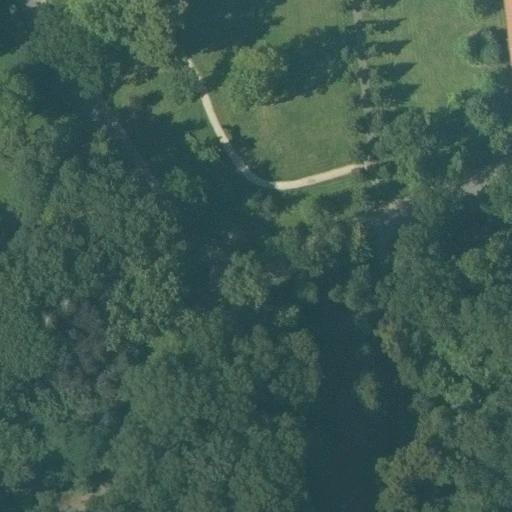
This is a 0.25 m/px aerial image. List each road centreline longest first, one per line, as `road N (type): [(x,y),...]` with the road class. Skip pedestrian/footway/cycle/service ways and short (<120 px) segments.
road 1 (residential): [(511,173),(287,252),(196,243)]
road 2 (residential): [(29,0),(90,108),(196,243)]
road 3 (unclassified): [(196,243),(144,311),(95,511)]
